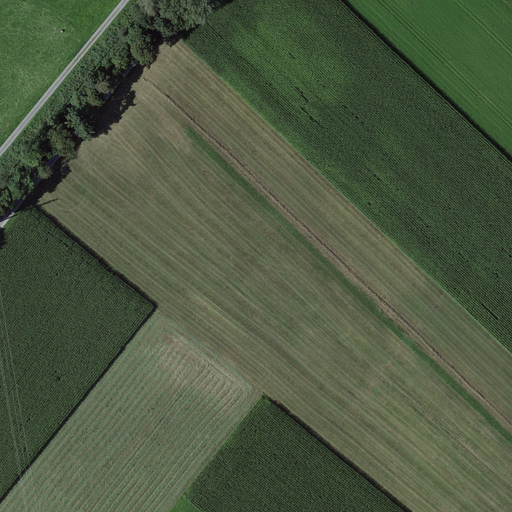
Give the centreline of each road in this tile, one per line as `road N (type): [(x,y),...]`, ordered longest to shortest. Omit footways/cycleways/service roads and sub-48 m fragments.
road 1 (track): [(0,227),(185,0)]
road 2 (track): [(0,156),(126,0)]
